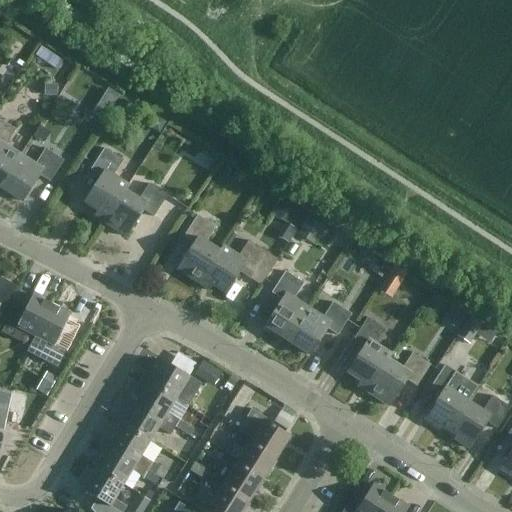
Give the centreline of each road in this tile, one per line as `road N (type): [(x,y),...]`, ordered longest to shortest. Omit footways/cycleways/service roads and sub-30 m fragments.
road 1 (residential): [(145,307),(49,472),(30,488),(0,495)]
road 2 (residential): [(346,422),(145,307)]
road 3 (residential): [(483,511),(346,422)]
road 4 (residential): [(145,307),(0,232)]
